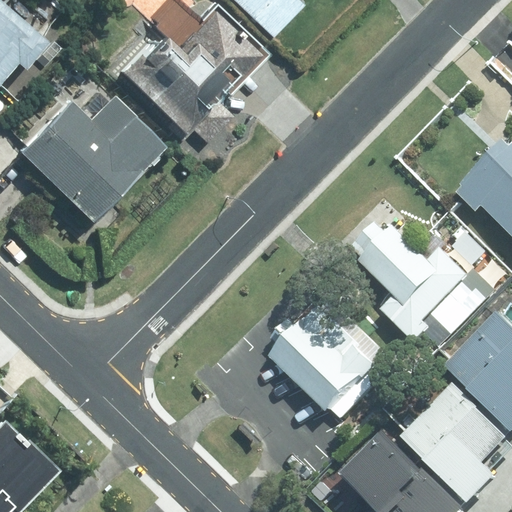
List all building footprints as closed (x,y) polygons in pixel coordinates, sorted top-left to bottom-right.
[(0,0),(0,72),(7,63),(18,71),(42,41),(35,36),(54,12),(41,2),(35,10),(22,0),(0,0)] [(230,0),(266,37),(298,6),(292,0),(230,0)] [(242,33),(212,4),(171,48),(150,28),(108,71),(176,135),(198,112),(194,108),(219,81),(209,71),(217,63),(232,77),(252,56),(236,40),(242,33)] [(61,103),(13,151),(83,222),(158,147),(105,94),(79,121),(61,103)] [(489,209),(511,231),(511,146),(509,144),(466,188),(467,189),(461,194),(483,215),(489,209)] [(374,256),(366,263),(403,298),(388,314),(422,347),(437,331),(431,325),(476,279),(447,250),(435,263),(400,229),(393,236),(380,224),(361,243),(374,256)] [(285,349),(276,358),(335,415),(338,412),(345,419),(389,374),(365,351),(368,348),(341,322),(339,325),(323,310),(303,330),(294,321),(276,340),(285,349)] [(511,321),(504,313),(450,368),(491,408),(489,410),(494,415),(501,423),(499,425),(460,386),(407,440),(478,508),(506,479),(493,467),(511,448),(511,437),(507,432),(510,429),(511,431),(511,321)] [(0,511),(7,511),(51,469),(0,418),(0,511)] [(400,440),(395,436),(391,440),(388,437),(348,478),(383,511),(473,511),(422,462),(425,459),(403,438),(400,440)]
